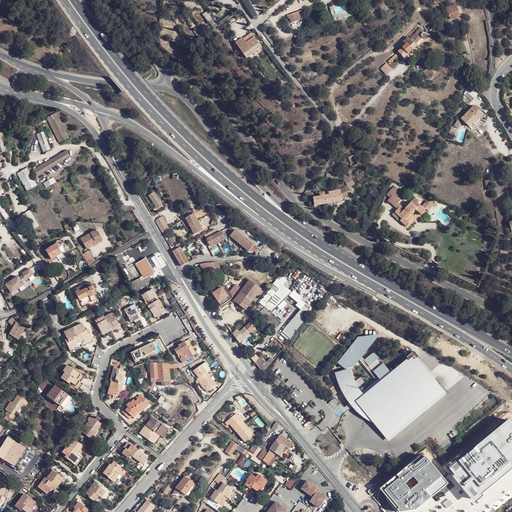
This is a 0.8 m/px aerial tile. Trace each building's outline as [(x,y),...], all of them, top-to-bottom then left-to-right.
[(454,17),(460,14),(455,2),(445,6),(450,16),(453,15),(454,17)] [(202,13),(213,29),(218,25),(219,24),(208,10),(202,13)] [(289,22),(300,20),(299,12),(295,13),(292,14),(288,16),(289,22)] [(397,51),(404,57),(415,45),(413,42),(419,36),(418,34),(420,31),(418,28),(409,38),(409,39),(397,51)] [(244,40),(246,44),(255,37),(253,34),(244,40)] [(255,37),(246,44),(244,40),(243,39),(236,44),(240,49),(238,51),(242,57),(244,55),(247,59),(254,54),(252,52),(258,47),(257,45),(259,44),(255,37)] [(402,59),(404,57),(397,51),(387,61),(389,63),(397,55),(402,59)] [(383,67),(387,71),(388,72),(392,68),(387,63),(383,67)] [(384,74),(387,71),(383,67),(381,66),(379,69),(384,74)] [(467,97),(471,100),(475,96),(470,91),(466,96),(467,97)] [(476,107),(474,106),(462,119),(469,126),(473,122),(474,123),(483,113),(476,107)] [(68,138),(56,113),(46,118),(59,143),(68,138)] [(486,116),(483,113),(474,123),(477,125),(486,116)] [(456,128),(461,122),(457,119),(453,125),(456,128)] [(49,149),(43,131),(36,134),(41,151),(42,151),(43,151),(49,149)] [(69,156),(66,150),(32,170),(35,176),(69,156)] [(27,167),(17,173),(26,191),(37,185),(27,167)] [(352,179),(354,183),(357,180),(364,174),(361,171),(352,179)] [(346,185),(348,187),(354,183),(352,179),(351,176),(343,179),(346,185)] [(61,195),(52,178),(42,183),(52,200),(61,195)] [(48,205),(37,185),(30,189),(41,209),(48,205)] [(341,194),(342,199),(342,198),(348,195),(346,190),(348,189),(348,187),(346,185),(339,190),(339,192),(340,192),(341,194)] [(420,213),(426,207),(423,204),(421,205),(418,202),(419,201),(415,197),(403,207),(399,203),(401,201),(399,199),(403,195),(395,186),(386,195),(389,198),(387,200),(396,209),(394,211),(400,218),(399,219),(406,226),(412,219),(409,216),(415,209),(420,213)] [(148,195),(156,209),(161,206),(153,192),(148,195)] [(314,205),(325,203),(329,203),(335,201),(339,200),(342,199),(341,194),(340,192),(339,192),(324,195),(323,192),(319,193),(319,195),(313,197),(314,205)] [(188,225),(197,220),(190,208),(182,212),(188,225)] [(38,225),(28,210),(22,214),(32,229),(38,225)] [(161,216),(154,220),(161,233),(168,229),(161,216)] [(202,230),(197,220),(188,225),(191,230),(194,235),(202,230)] [(90,244),(91,246),(96,244),(94,240),(100,237),(96,230),(80,238),(84,248),(90,244)] [(234,230),(229,236),(248,251),(258,251),(259,250),(234,230)] [(221,231),(206,239),(210,246),(225,238),(221,231)] [(46,249),(50,258),(51,257),(63,252),(66,251),(63,244),(60,245),(59,243),(46,249)] [(172,251),(181,266),(188,263),(182,253),(180,249),(179,247),(172,251)] [(39,257),(46,266),(52,262),(52,260),(67,253),(66,251),(63,252),(51,257),(50,258),(46,259),(44,254),(39,257)] [(83,254),(89,263),(94,260),(88,251),(83,254)] [(119,253),(114,255),(119,265),(125,262),(119,253)] [(156,268),(163,265),(157,254),(150,257),(156,268)] [(130,287),(132,292),(152,283),(148,277),(154,274),(146,259),(136,265),(144,279),(141,281),(140,280),(130,287)] [(212,262),(199,264),(203,273),(212,270),(217,281),(223,278),(218,267),(217,262),(212,262)] [(22,273),(26,279),(33,274),(30,268),(22,273)] [(22,282),(26,279),(22,273),(17,276),(22,282)] [(23,284),(22,282),(17,276),(5,284),(11,292),(23,284)] [(240,292),(241,292),(251,281),(249,280),(240,292)] [(96,293),(90,281),(74,288),(79,298),(88,294),(91,301),(96,298),(94,294),(96,293)] [(251,281),(241,292),(242,293),(250,299),(259,287),(251,281)] [(267,293),(250,311),(252,313),(271,330),(281,320),(263,305),(279,287),(276,285),(267,293)] [(261,289),(259,287),(250,299),(252,301),(261,289)] [(154,298),(157,296),(153,289),(141,296),(144,300),(147,299),(149,302),(146,304),(150,310),(152,308),(155,312),(152,314),(155,319),(161,315),(160,312),(165,309),(160,300),(156,302),(154,298)] [(234,300),(235,302),(242,293),(241,292),(240,292),(234,300)] [(242,293),(235,302),(243,308),(250,299),(242,293)] [(224,294),(215,300),(221,308),(230,302),(224,294)] [(252,301),(250,299),(243,308),(245,309),(252,301)] [(305,302),(279,329),(286,335),(312,308),(305,302)] [(142,319),(133,304),(123,310),(131,323),(135,321),(135,323),(142,319)] [(111,311),(98,319),(100,323),(97,325),(101,332),(110,327),(111,329),(119,324),(111,311)] [(15,321),(12,317),(11,318),(9,319),(8,319),(8,320),(8,321),(14,326),(10,332),(19,337),(24,329),(19,324),(16,322),(15,321)] [(232,333),(239,342),(254,328),(248,321),(246,322),(245,321),(242,323),(241,322),(232,333)] [(68,346),(91,334),(87,329),(85,330),(82,323),(63,331),(66,337),(64,338),(68,346)] [(110,327),(101,332),(103,337),(112,331),(111,329),(110,327)] [(93,338),(91,334),(68,346),(70,350),(93,338)] [(382,334),(365,336),(372,347),(382,334)] [(365,336),(359,337),(337,363),(346,369),(356,366),(372,347),(365,336)] [(160,337),(152,341),(156,350),(149,353),(151,357),(166,350),(160,337)] [(188,349),(189,348),(186,341),(179,345),(179,346),(181,348),(178,350),(177,348),(174,349),(179,357),(181,356),(183,358),(180,360),(183,364),(188,361),(187,360),(194,356),(191,350),(189,352),(188,349)] [(134,360),(156,349),(152,342),(130,352),(134,360)] [(366,394),(359,400),(376,424),(388,441),(448,393),(422,357),(424,356),(420,351),(395,372),(383,381),(366,394)] [(373,352),(364,360),(383,381),(395,372),(373,352)] [(250,358),(260,371),(265,364),(257,355),(255,358),(253,356),(250,358)] [(260,371),(262,373),(270,364),(267,361),(265,364),(260,371)] [(167,363),(150,363),(150,378),(158,379),(158,382),(162,382),(162,385),(169,385),(168,380),(170,380),(167,363)] [(270,364),(262,373),(263,374),(270,364)] [(195,377),(198,381),(200,379),(206,387),(205,389),(207,393),(217,385),(202,365),(194,370),(197,375),(195,377)] [(86,375),(73,367),(72,369),(67,366),(63,371),(65,373),(62,378),(79,390),(83,385),(80,383),(86,375)] [(117,373),(119,371),(113,369),(109,383),(111,381),(117,373)] [(352,372),(352,369),(336,373),(337,376),(338,380),(340,383),(341,387),(343,390),(344,393),(347,397),(359,400),(366,394),(362,388),(358,386),(356,382),(354,376),(352,372)] [(122,372),(119,371),(117,373),(111,381),(109,383),(105,395),(114,397),(115,395),(119,396),(122,398),(123,392),(120,392),(122,384),(125,385),(127,378),(126,378),(123,377),(124,373),(122,372)] [(200,379),(198,381),(205,389),(206,387),(200,379)] [(156,385),(151,383),(148,388),(153,391),(156,385)] [(70,395),(57,385),(50,396),(62,405),(70,395)] [(26,401),(19,395),(13,403),(11,402),(5,410),(8,412),(5,415),(14,421),(16,417),(14,416),(17,411),(19,413),(22,409),(20,408),(26,401)] [(74,398),(70,395),(62,405),(66,408),(74,398)] [(138,410),(147,401),(141,396),(133,405),(130,402),(127,405),(129,408),(126,410),(125,409),(122,412),(128,418),(131,416),(134,420),(141,412),(138,410)] [(359,400),(347,397),(348,399),(350,402),(352,404),(353,406),(354,407),(355,408),(357,410),(358,412),(360,413),(362,415),(364,417),(366,419),(369,421),(372,422),(376,424),(359,400)] [(149,404),(147,401),(138,410),(141,412),(149,404)] [(74,431),(78,434),(80,431),(88,437),(93,429),(96,431),(102,424),(94,418),(95,417),(89,412),(84,418),(87,420),(90,422),(88,426),(85,423),(80,431),(77,428),(74,431)] [(235,415),(227,422),(232,428),(245,443),(253,435),(235,415)] [(165,432),(167,434),(170,430),(153,417),(147,425),(146,424),(140,433),(152,442),(155,439),(156,440),(160,435),(162,437),(165,432)] [(511,467),(511,423),(509,419),(462,458),(458,454),(443,466),(447,470),(474,503),(482,495),(481,494),(511,467)] [(280,423),(276,421),(272,428),(276,431),(280,423)] [(93,429),(88,437),(92,440),(98,433),(96,431),(93,429)] [(283,445),(289,449),(293,443),(288,440),(280,434),(270,449),(272,451),(274,453),(277,455),(280,450),(283,445)] [(155,445),(162,437),(160,435),(156,440),(155,439),(152,442),(155,445)] [(25,447),(8,436),(0,447),(0,457),(13,466),(25,447)] [(73,464),(79,455),(78,454),(84,446),(75,440),(68,449),(67,448),(63,453),(67,457),(66,459),(73,464)] [(127,440),(122,447),(124,448),(121,453),(125,456),(126,454),(130,457),(131,456),(141,464),(147,456),(127,440)] [(245,450),(232,441),(225,452),(230,456),(235,449),(242,454),(245,450)] [(253,445),(249,451),(254,455),(258,449),(253,445)] [(286,454),(289,449),(283,445),(280,450),(286,454)] [(266,447),(264,449),(263,451),(269,455),(272,451),(270,449),(266,447)] [(269,455),(263,451),(259,457),(263,461),(265,462),(269,455)] [(423,453),(380,488),(399,511),(416,509),(449,483),(423,453)] [(84,459),(79,455),(73,464),(78,468),(84,459)] [(143,466),(141,464),(131,456),(130,457),(128,459),(140,469),(143,466)] [(121,474),(125,477),(127,473),(120,468),(122,466),(116,462),(113,466),(111,465),(104,473),(108,476),(107,478),(114,483),(121,474)] [(198,468),(195,473),(202,477),(205,472),(201,470),(198,468)] [(54,469),(47,479),(55,486),(57,487),(64,479),(60,475),(54,469)] [(57,487),(60,489),(64,483),(67,480),(67,479),(66,478),(65,476),(61,473),(60,475),(64,479),(57,487)] [(220,473),(214,481),(220,485),(223,482),(226,477),(220,473)] [(118,486),(125,477),(121,474),(114,483),(118,486)] [(263,486),(267,480),(258,474),(256,477),(252,474),(244,484),(253,491),(254,489),(258,492),(263,486)] [(190,480),(185,476),(177,488),(181,491),(186,495),(195,483),(190,480)] [(55,486),(47,479),(45,478),(39,486),(46,493),(49,489),(51,491),(55,486)] [(318,488),(308,480),(302,488),(312,496),(316,490),(318,488)] [(100,495),(103,497),(107,500),(111,494),(96,482),(93,486),(88,491),(87,493),(87,494),(90,496),(89,497),(95,502),(100,495)] [(220,485),(216,490),(220,492),(227,497),(228,498),(231,493),(229,492),(233,488),(223,482),(220,485)] [(0,485),(0,508),(4,501),(0,499),(2,496),(5,497),(8,490),(0,485)] [(57,487),(55,486),(51,491),(49,489),(46,493),(50,496),(57,487)] [(263,486),(258,492),(263,495),(267,489),(264,487),(263,486)] [(224,501),(227,497),(220,492),(216,490),(210,498),(218,504),(222,499),(224,501)] [(326,497),(318,491),(313,497),(310,501),(319,507),(326,497)] [(30,507),(34,501),(24,493),(15,506),(20,510),(21,508),(25,511),(31,511),(33,509),(30,507)] [(98,505),(103,497),(100,495),(95,502),(98,505)] [(136,511),(149,511),(154,505),(146,499),(136,511)] [(286,511),(288,510),(277,501),(268,511),(286,511)] [(91,511),(79,502),(74,508),(77,510),(75,511),(91,511)]
